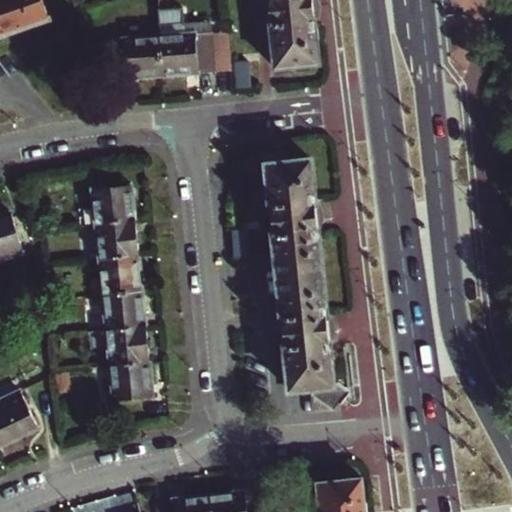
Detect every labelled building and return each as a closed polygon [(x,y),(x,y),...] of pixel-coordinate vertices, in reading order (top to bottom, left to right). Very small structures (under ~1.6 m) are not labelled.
[(0,0),(0,34),(47,18),(41,0),(0,0)] [(266,0),(274,68),(318,64),(311,0),(266,0)] [(162,75),(213,71),(210,31),(183,33),(182,23),(180,8),(156,10),(158,35),(162,75)] [(183,33),(210,31),(209,21),(182,23),(183,33)] [(109,79),(162,75),(158,35),(106,39),(109,79)] [(339,386),(332,381),(312,159),(265,163),(288,390),(309,388),(310,395),(328,410),(333,410),(341,402),(339,386)] [(133,220),(133,218),(130,185),(91,188),(94,224),(133,220)] [(0,257),(22,251),(11,213),(0,215),(0,257)] [(137,255),(137,252),(133,220),(94,224),(98,258),(137,255)] [(101,294),(141,289),(137,255),(98,258),(101,294)] [(105,329),(144,324),(141,289),(101,294),(105,329)] [(43,300),(64,298),(63,290),(42,292),(43,300)] [(6,314),(16,311),(10,295),(1,298),(6,314)] [(44,309),(65,307),(64,298),(43,300),(44,309)] [(108,364),(148,360),(145,327),(144,324),(105,329),(108,364)] [(112,399),(152,394),(148,362),(148,360),(108,364),(112,399)] [(0,445),(37,428),(20,389),(0,398),(5,408),(0,410),(0,445)] [(321,511),(366,511),(363,478),(318,483),(321,511)] [(264,511),(262,489),(208,494),(210,511),(264,511)] [(210,511),(208,494),(157,500),(158,511),(210,511)]
